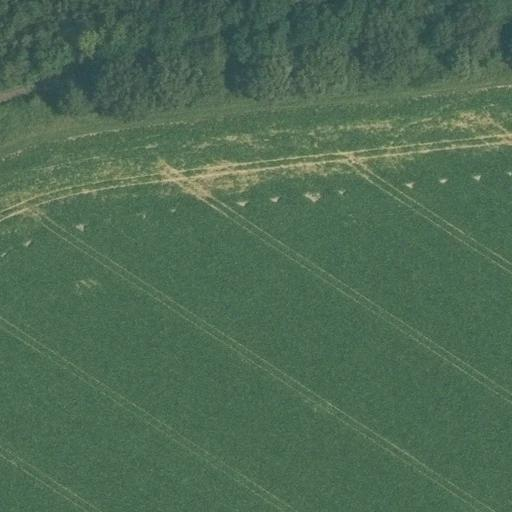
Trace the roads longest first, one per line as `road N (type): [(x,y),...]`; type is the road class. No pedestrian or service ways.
road 1 (track): [(0,149),(33,138),(337,120),(511,78)]
road 2 (track): [(355,0),(0,99)]
